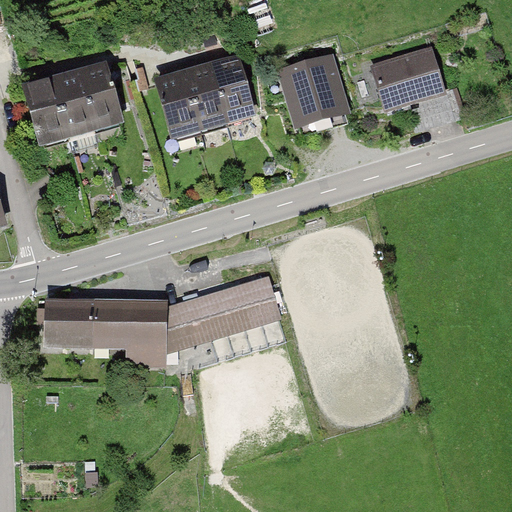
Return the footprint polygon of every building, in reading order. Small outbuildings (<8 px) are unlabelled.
[(288,52),(304,115),(351,103),(336,40),(288,52)] [(434,53),(375,73),(390,117),(449,97),(434,53)] [(247,60),(216,69),(233,128),(264,119),(247,60)] [(115,68),(84,77),(101,133),(131,125),(115,68)] [(216,69),(185,78),(202,137),(233,128),(216,69)] [(84,77),(54,86),(70,142),(101,133),(84,77)] [(185,78),(154,87),(171,146),(202,137),(185,78)] [(54,86),(23,95),(40,151),(70,142),(54,86)] [(270,281),(176,310),(193,366),(287,338),(270,281)] [(164,360),(166,306),(43,301),(41,355),(164,360)]
